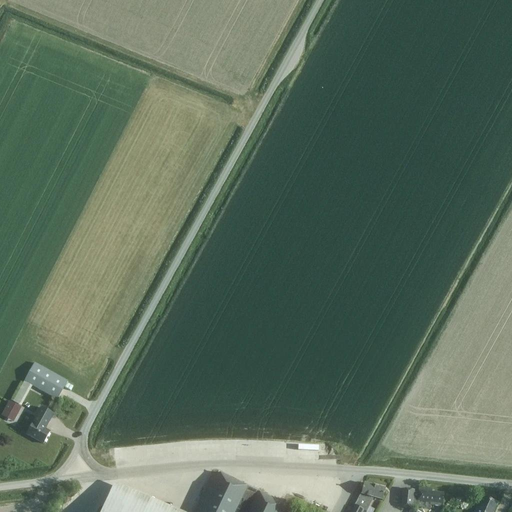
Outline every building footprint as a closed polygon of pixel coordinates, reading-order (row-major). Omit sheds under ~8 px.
[(13,402),(21,406),(33,385),(58,399),(68,381),(35,362),(13,402)] [(9,401),(2,416),(14,422),(22,408),(9,401)] [(42,405),(35,418),(38,420),(36,423),(34,422),(27,434),(44,443),(51,431),(46,429),(55,412),(42,405)] [(284,511),(288,506),(220,473),(213,472),(193,511),(284,511)] [(374,498),(382,500),(385,489),(364,483),(361,494),(361,493),(355,505),(350,511),(363,511),(364,510),(367,511),(372,502),(374,498)] [(167,511),(113,485),(100,511),(167,511)] [(430,508),(430,505),(442,507),(444,493),(432,492),(432,489),(419,488),(419,491),(414,491),(414,489),(403,488),(401,507),(412,508),(412,506),(430,508)] [(492,511),(497,503),(484,497),(479,509),(477,508),(475,511),(492,511)]
